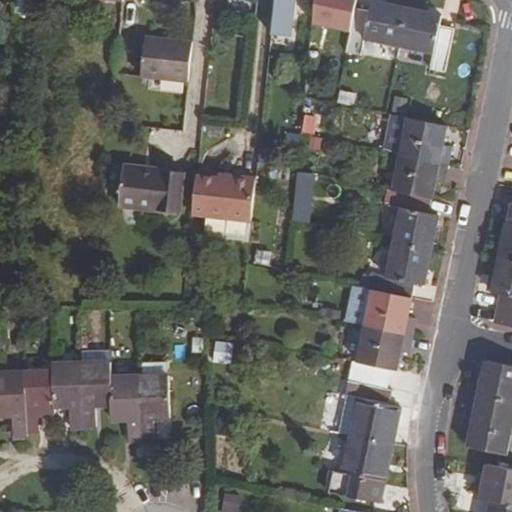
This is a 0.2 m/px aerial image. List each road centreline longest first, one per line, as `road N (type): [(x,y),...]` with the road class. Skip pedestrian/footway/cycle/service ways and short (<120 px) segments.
road 1 (residential): [(511,42),(450,336)]
road 2 (residential): [(450,336),(424,472),(431,511)]
